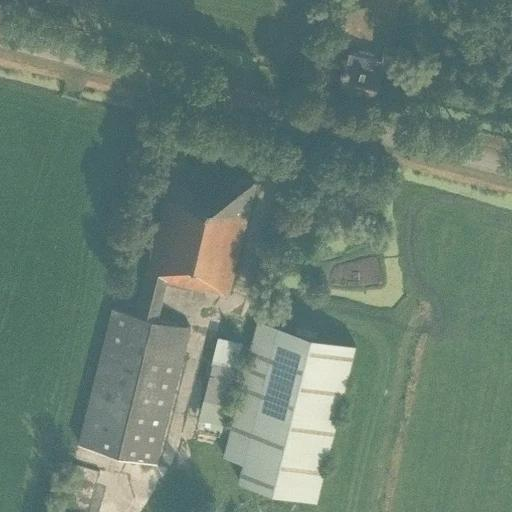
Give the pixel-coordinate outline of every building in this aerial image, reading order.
[(401,0),(372,0),(372,3),(399,10),(401,0)] [(379,71),(393,74),(399,50),(384,47),(381,60),(349,52),(340,87),(373,95),(379,71)] [(205,286),(228,292),(254,183),(174,163),(146,276),(146,277),(137,314),(112,308),(78,444),(156,463),(190,327),(156,319),(165,281),(204,290),(205,286)] [(257,320),(223,457),(243,462),(238,480),(316,500),(355,344),(257,320)] [(242,342),(217,337),(196,431),(220,436),(242,342)] [(71,494),(92,499),(99,471),(78,466),(71,494)]
